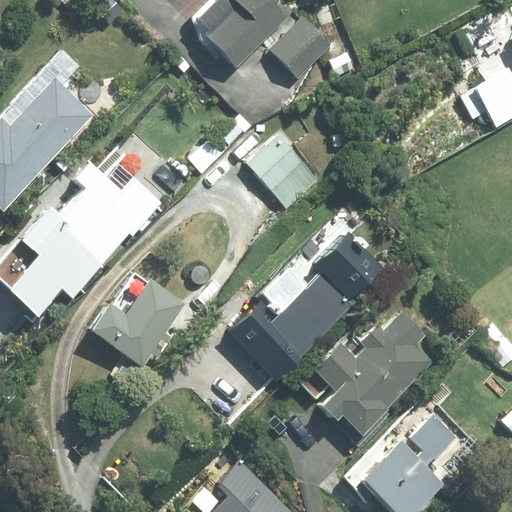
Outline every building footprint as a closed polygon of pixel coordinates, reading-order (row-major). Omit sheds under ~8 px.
[(56,0),(67,9),(74,0),(56,0)] [(198,0),(183,15),(192,39),(196,39),(199,36),(229,66),(282,14),(267,0),(198,0)] [(297,15),(263,48),(293,78),(327,45),(297,15)] [(511,84),(501,66),(467,85),(469,89),(456,96),(468,117),(481,110),(490,125),(511,112),(511,84)] [(0,203),(88,113),(47,74),(0,122),(0,203)] [(239,128),(229,118),(214,134),(225,144),(239,128)] [(271,134),(240,162),(266,190),(297,162),(271,134)] [(348,186),(340,178),(328,190),(336,198),(348,186)] [(127,231),(151,204),(132,187),(111,211),(78,183),(50,215),(39,204),(11,237),(14,239),(0,254),(0,282),(5,287),(15,275),(42,298),(81,253),(94,264),(124,230),(127,231)] [(313,269),(265,317),(289,341),(315,315),(327,326),(355,299),(343,287),(346,284),(329,266),(320,276),(313,269)] [(82,328),(137,366),(180,303),(142,277),(117,313),(100,302),(82,328)] [(352,434),(346,441),(353,447),(387,411),(383,407),(422,366),(416,360),(421,354),(410,344),(420,333),(396,310),(378,329),(372,323),(354,342),(360,347),(349,359),(332,342),(293,381),(310,398),(323,385),(326,389),(312,404),(326,418),(331,413),(352,434)] [(511,352),(511,348),(488,321),(471,337),(496,366),(511,352)] [(430,414),(407,437),(419,450),(411,457),(395,440),(355,479),(386,511),(406,511),(436,483),(419,465),(428,456),(430,458),(453,436),(430,414)] [(201,511),(288,511),(235,460),(210,485),(219,494),(201,511)]
